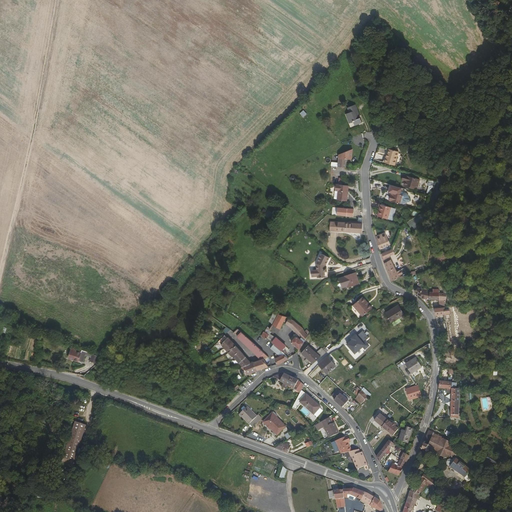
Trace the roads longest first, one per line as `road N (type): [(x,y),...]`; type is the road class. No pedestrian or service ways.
road 1 (residential): [(388,498),(431,409),(435,348),(428,314),(390,286),(366,223),(364,170),(374,139)]
road 2 (track): [(57,0),(0,269)]
road 3 (residential): [(379,488),(357,431),(289,369),(263,375),(209,430)]
road 4 (primary): [(0,363),(209,430)]
road 5 (primary): [(209,430),(379,488)]
